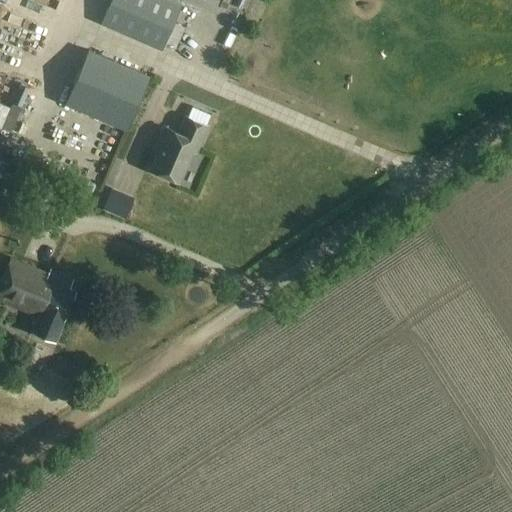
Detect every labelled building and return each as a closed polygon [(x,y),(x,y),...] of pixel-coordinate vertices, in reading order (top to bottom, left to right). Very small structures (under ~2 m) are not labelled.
[(169,0),(113,0),(102,25),(163,52),(184,6),(169,0)] [(149,77),(88,51),(65,105),(126,131),(149,77)] [(208,126),(186,116),(179,131),(166,125),(157,145),(160,146),(150,168),(177,181),(191,150),(197,152),(208,126)] [(17,169),(0,160),(0,197),(1,195),(5,197),(17,169)] [(55,277),(11,259),(0,286),(0,300),(37,316),(31,331),(56,341),(76,291),(69,288),(73,279),(58,272),(55,277)]
